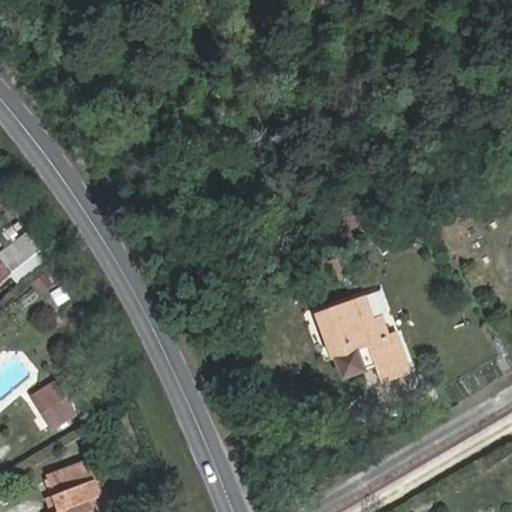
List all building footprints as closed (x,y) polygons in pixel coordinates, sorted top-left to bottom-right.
[(0,264),(5,271),(0,274),(0,287),(12,278),(39,255),(23,236),(0,254),(0,264)] [(322,288),(345,275),(335,257),(312,270),(321,285),(322,288)] [(321,285),(312,270),(303,276),(312,291),(321,285)] [(388,336),(381,317),(373,319),(365,297),(316,313),(332,360),(336,358),(343,379),(364,371),(357,351),(368,347),(375,367),(381,384),(410,374),(396,333),(388,336)] [(375,367),(368,347),(357,351),(364,371),(375,367)] [(73,414),(55,385),(33,398),(52,428),(73,414)] [(91,511),(88,502),(102,496),(96,479),(89,462),(47,477),(53,495),(59,511),(58,511),(91,511)] [(114,511),(101,477),(96,479),(102,496),(88,502),(91,511),(114,511)] [(58,511),(59,511),(53,495),(47,497),(52,511),(58,511)]
